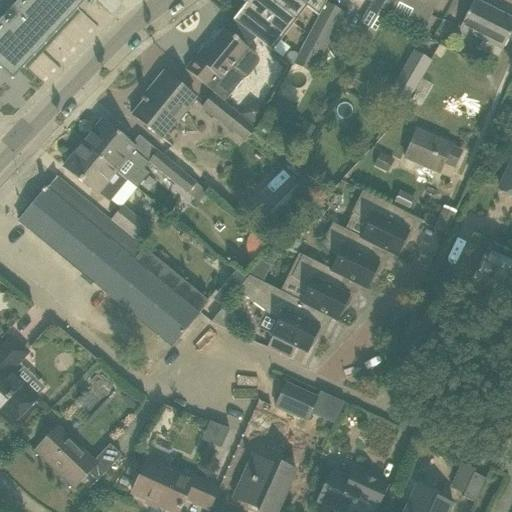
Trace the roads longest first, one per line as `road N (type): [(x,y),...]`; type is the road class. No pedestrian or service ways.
road 1 (residential): [(511,471),(304,375),(392,273)]
road 2 (residential): [(4,147),(160,0)]
